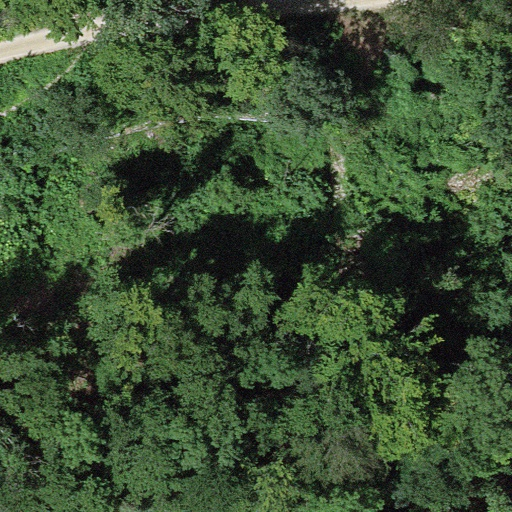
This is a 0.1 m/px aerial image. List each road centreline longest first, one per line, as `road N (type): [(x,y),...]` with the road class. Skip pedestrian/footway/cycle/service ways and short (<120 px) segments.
road 1 (track): [(299,0),(116,27)]
road 2 (track): [(116,27),(0,107)]
